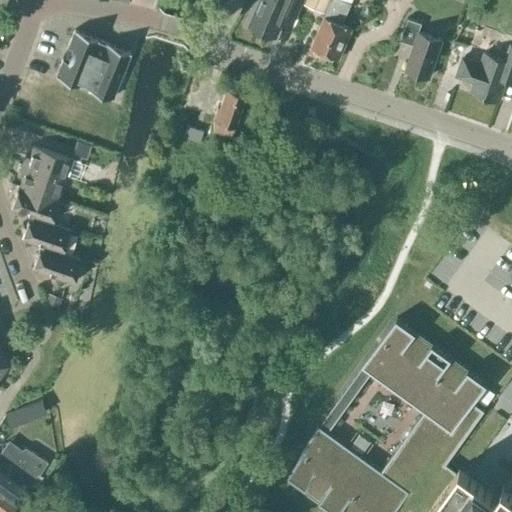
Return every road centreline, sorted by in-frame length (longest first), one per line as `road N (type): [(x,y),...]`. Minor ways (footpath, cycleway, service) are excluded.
road 1 (residential): [(511,148),(217,45)]
road 2 (residential): [(0,133),(29,1)]
